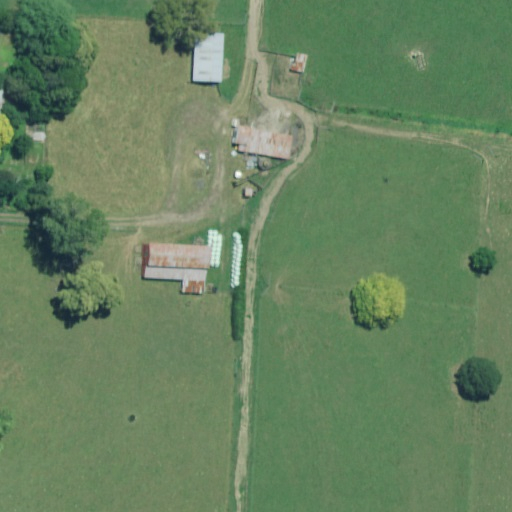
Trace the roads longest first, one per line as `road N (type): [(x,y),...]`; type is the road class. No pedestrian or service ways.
road 1 (track): [(241,511),(252,242),(307,123),(255,62),(255,0)]
road 2 (track): [(0,220),(169,222),(226,178),(216,110)]
